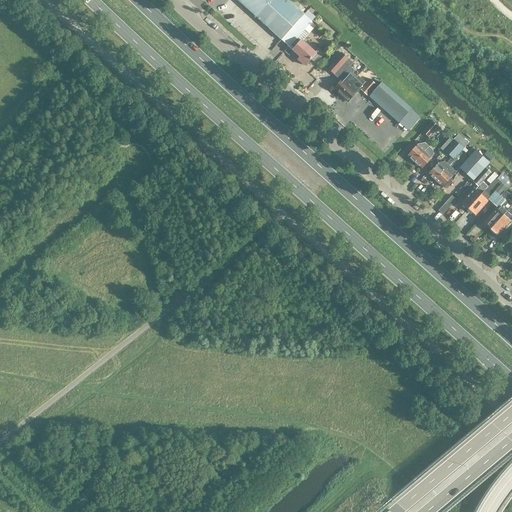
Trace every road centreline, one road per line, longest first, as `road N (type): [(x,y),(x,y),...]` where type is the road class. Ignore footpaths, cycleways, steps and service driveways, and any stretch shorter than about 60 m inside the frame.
road 1 (trunk): [(93,0),(511,383)]
road 2 (trunk): [(511,338),(140,0)]
road 3 (unclassified): [(511,300),(170,0)]
road 4 (unknown): [(111,121),(162,334),(0,466)]
road 5 (trunk): [(511,411),(392,511)]
